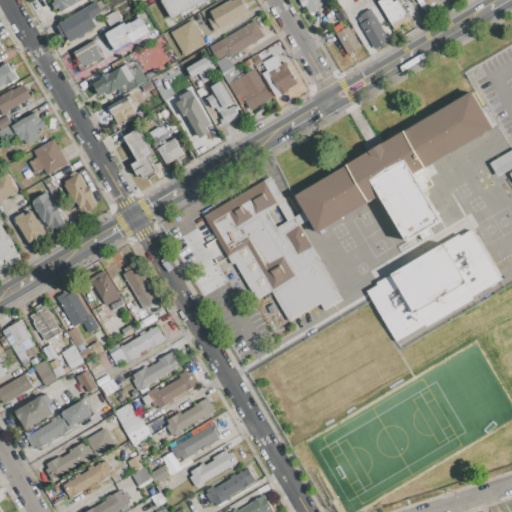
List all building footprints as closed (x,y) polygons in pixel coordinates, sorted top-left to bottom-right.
[(81,0),(61,12),(58,8),(56,10),(52,3),(55,2),(53,0),(81,0)] [(202,0),(172,18),(161,1),(162,0),(202,0)] [(208,20),(212,17),(210,12),(231,0),(244,0),(242,1),(248,12),(214,31),(208,20)] [(305,6),(303,7),(299,0),(326,0),(328,2),(309,13),(305,6)] [(380,0),(382,0),(383,1),(385,0),(390,0),(392,3),(397,0),(406,17),(391,24),(378,1),(380,0)] [(414,0),(418,8),(437,0),(414,0)] [(84,36),(79,38),(78,36),(70,41),(66,35),(62,37),(56,27),(60,25),(59,23),(95,2),(101,12),(94,16),(95,18),(92,20),(95,26),(83,34),(84,36)] [(360,24),(357,18),(361,16),(360,15),(372,9),(389,41),(384,44),(374,50),(360,24)] [(132,42),(131,40),(115,50),(105,34),(124,22),(126,25),(130,22),(130,23),(140,17),(149,32),(132,42)] [(171,33),(191,20),(196,29),(198,28),(201,34),(200,35),(206,44),(185,57),(171,33)] [(264,37),(226,57),(218,42),(255,22),(264,37)] [(348,54),(333,28),(341,24),(344,29),(348,27),(360,48),(348,54)] [(94,41),(98,48),(96,48),(101,57),(84,67),(75,53),(94,41)] [(222,56),(214,61),(211,55),(219,51),(222,56)] [(203,82),(198,73),(191,77),(186,68),(208,56),(215,68),(208,71),(212,77),(203,82)] [(270,86),(269,87),(261,74),(267,71),(268,72),(269,72),(264,63),(275,57),(280,65),(285,62),(296,82),(291,85),(292,87),(287,90),(288,91),(277,97),(270,86)] [(0,67),(7,63),(16,78),(0,87),(0,67)] [(109,73),(109,74),(121,67),(126,65),(130,71),(138,66),(146,81),(129,91),(124,84),(107,95),(106,92),(99,96),(92,84),(101,79),(100,78),(109,73)] [(272,97),(250,110),(241,93),(235,97),(228,83),(254,68),(272,97)] [(145,92),(141,86),(150,81),(153,87),(145,92)] [(211,87),(221,82),(232,103),(221,109),(218,103),(211,107),(206,97),(214,93),(211,87)] [(8,112),(3,115),(0,110),(0,96),(6,93),(4,91),(11,87),(13,89),(23,83),(31,97),(7,110),(8,112)] [(201,88),(205,95),(200,97),(196,91),(201,88)] [(296,197),(475,89),(497,126),(416,174),(444,221),(429,229),(433,235),(423,241),(420,235),(408,242),(380,196),(318,233),(309,218),(305,211),(296,197)] [(210,125),(206,127),(209,134),(200,139),(186,115),(184,116),(176,103),(181,100),(179,96),(190,90),(193,97),(194,96),(210,125)] [(119,126),(109,106),(131,94),(135,102),(131,104),(137,116),(119,126)] [(226,109),(233,105),(234,107),(237,105),(239,109),(236,111),(240,117),(233,121),(232,120),(226,109)] [(232,120),(226,123),(225,123),(222,124),(220,120),(223,118),(219,112),(226,108),(226,109),(232,120)] [(41,118),(46,126),(37,132),(40,137),(27,144),(24,139),(21,140),(18,135),(17,135),(16,133),(3,140),(0,134),(0,130),(12,124),(13,125),(36,112),(39,119),(41,118)] [(10,123),(0,129),(0,119),(6,116),(10,123)] [(138,175),(132,164),(138,161),(124,137),(139,128),(153,153),(148,156),(156,171),(144,178),(141,173),(138,175)] [(158,150),(157,150),(147,133),(153,130),(161,143),(165,140),(166,143),(174,139),(183,155),(166,165),(158,150)] [(35,173),(29,162),(37,157),(34,151),(54,140),(68,164),(48,175),(44,168),(35,173)] [(511,148),(489,162),(498,177),(507,171),(511,179),(511,148)] [(18,191),(0,201),(0,177),(8,173),(18,191)] [(78,174),(86,187),(89,186),(94,195),(91,196),(97,205),(88,210),(87,208),(84,210),(82,206),(80,207),(76,201),(74,202),(63,182),(78,174)] [(205,220),(198,224),(194,216),(206,209),(209,213),(270,176),(295,216),(305,211),(309,218),(299,224),(343,298),(324,310),(320,303),(289,321),(272,291),(257,300),(234,262),(231,264),(205,220)] [(59,214),(65,224),(56,229),(55,227),(51,229),(46,220),(44,221),(34,204),(36,203),(34,200),(47,193),(54,205),(56,204),(61,213),(59,214)] [(29,244),(14,217),(22,213),(24,215),(32,211),(45,234),(29,244)] [(18,254),(6,262),(4,259),(0,261),(0,224),(1,224),(8,236),(9,235),(15,244),(13,245),(18,254)] [(426,327),(425,325),(396,343),(365,292),(378,285),(377,283),(459,234),(460,236),(472,229),(502,279),(472,297),(473,299),(426,327)] [(136,267),(137,266),(147,283),(146,284),(150,291),(137,298),(124,274),(127,272),(125,268),(134,263),(136,267)] [(124,304),(112,311),(110,306),(112,305),(110,303),(106,305),(92,281),(96,279),(94,275),(104,270),(106,273),(124,304)] [(74,326),(57,297),(67,291),(69,295),(75,292),(88,316),(91,315),(99,328),(89,333),(82,321),(74,326)] [(45,302),(62,331),(44,341),(30,316),(36,313),(33,309),(45,302)] [(142,320),(146,326),(141,329),(137,323),(142,320)] [(30,337),(11,347),(2,332),(21,321),(30,337)] [(126,359),(116,365),(110,354),(120,349),(119,348),(157,326),(165,340),(152,348),(151,346),(137,354),(139,357),(128,363),(126,360),(126,359)] [(129,326),(133,333),(126,337),(122,330),(129,326)] [(75,328),(83,342),(75,346),(67,333),(75,328)] [(79,353),(98,342),(103,351),(84,362),(79,353)] [(42,349),(49,345),(57,358),(49,362),(42,349)] [(73,345),(83,363),(71,370),(61,352),(73,345)] [(16,354),(22,350),(27,359),(21,363),(16,354)] [(141,370),(141,369),(146,366),(148,368),(160,362),(159,360),(173,352),(181,366),(137,390),(132,381),(135,379),(132,375),(141,370)] [(60,365),(52,369),(49,364),(57,359),(60,365)] [(33,367),(45,360),(55,378),(43,384),(33,367)] [(60,365),(52,369),(56,378),(69,371),(66,367),(62,369),(60,365)] [(83,385),(81,386),(76,377),(86,371),(96,388),(88,393),(83,385)] [(154,407),(151,402),(145,406),(141,399),(147,395),(146,393),(156,387),(158,391),(181,378),(180,375),(187,371),(189,374),(191,372),(198,384),(169,400),(170,402),(160,409),(158,405),(154,407)] [(0,396),(0,388),(26,374),(33,387),(4,404),(0,396)] [(25,430),(15,411),(43,395),(47,393),(54,405),(50,407),(54,413),(25,430)] [(169,424),(167,420),(176,415),(176,414),(179,412),(181,415),(195,406),(207,398),(214,410),(171,435),(166,426),(169,424)] [(72,426),(73,428),(60,436),(60,434),(49,440),(50,442),(37,449),(35,446),(32,447),(26,437),(53,422),(51,419),(63,413),(63,412),(85,399),(88,404),(86,405),(91,415),(72,426)] [(128,404),(135,417),(121,425),(113,412),(128,404)] [(101,422),(95,411),(107,405),(113,415),(101,422)] [(121,425),(135,417),(138,415),(144,426),(143,427),(127,436),(121,425)] [(180,443),(207,428),(206,426),(209,425),(210,426),(215,423),(220,433),(217,435),(219,439),(205,447),(205,446),(195,451),(196,452),(183,459),(181,456),(176,459),(176,457),(174,458),(170,452),(172,451),(171,448),(178,444),(177,443),(179,442),(180,443)] [(96,457),(86,439),(106,427),(116,445),(96,457)] [(127,436),(143,427),(148,437),(133,446),(127,436)] [(70,452),(69,450),(82,442),(85,446),(88,445),(94,456),(61,476),(62,477),(59,479),(58,477),(52,481),(45,469),(48,467),(47,464),(60,456),(60,457),(70,452)] [(205,465),(214,460),(213,457),(226,450),(228,454),(231,452),(237,463),(195,487),(189,477),(192,475),(190,472),(201,466),(200,465),(203,463),(205,465)] [(144,465),(133,472),(127,462),(139,455),(144,465)] [(96,482),(82,490),(83,491),(70,498),(62,485),(74,478),(73,476),(78,473),(79,475),(88,470),(87,468),(93,465),(94,467),(102,462),(103,463),(106,461),(111,470),(108,471),(111,477),(98,484),(96,482)] [(144,465),(150,474),(153,481),(140,488),(131,473),(133,472),(144,465)] [(150,474),(164,466),(170,476),(155,485),(153,481),(150,474)] [(230,498),(223,502),(214,488),(230,479),(229,477),(235,473),(237,475),(240,473),(239,472),(242,470),(243,472),(248,469),(256,481),(229,496),(230,498)] [(125,493),(131,503),(128,504),(131,508),(123,511),(121,511),(120,510),(116,511),(86,511),(106,500),(105,498),(108,496),(108,497),(120,490),(122,494),(125,493)] [(232,511),(234,511),(233,510),(236,508),(238,511),(251,503),(251,502),(264,495),(274,511),(232,511)]
